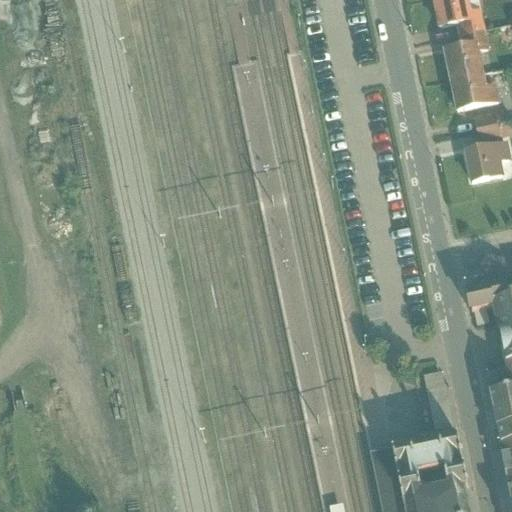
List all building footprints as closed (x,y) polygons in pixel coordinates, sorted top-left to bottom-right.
[(477,0),(445,0),(431,3),(437,35),(455,31),(457,41),(484,36),(477,0)] [(484,36),(457,41),(459,51),(442,55),(448,86),(483,79),(479,59),(488,56),(484,36)] [(483,79),(448,86),(455,118),(500,109),(496,89),(486,91),(483,79)] [(475,135),(510,128),(507,115),(473,122),(475,135)] [(511,136),(510,128),(475,135),(477,147),(511,139),(511,136)] [(507,149),(465,158),(471,188),(501,182),(499,168),(510,166),(507,149)] [(497,329),(511,325),(511,300),(508,301),(505,288),(467,296),(471,317),(494,313),(497,329)] [(511,325),(497,329),(504,369),(511,367),(511,325)] [(493,415),(511,412),(511,393),(490,398),(493,415)] [(511,412),(493,415),(497,433),(511,429),(511,412)] [(511,429),(497,433),(500,450),(511,448),(511,429)] [(465,511),(451,444),(382,459),(393,511),(465,511)] [(511,448),(500,450),(505,470),(511,468),(511,448)]
